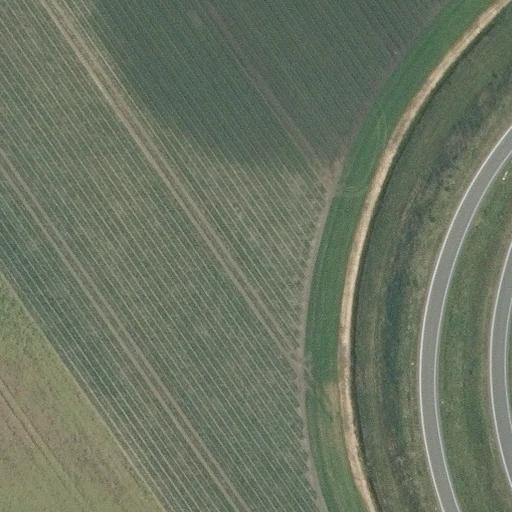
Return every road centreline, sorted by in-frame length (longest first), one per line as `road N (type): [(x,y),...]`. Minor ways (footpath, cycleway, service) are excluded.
road 1 (trunk): [(511,142),(456,230),(429,332),(429,425),(449,511)]
road 2 (trunk): [(511,463),(497,373),(511,267)]
